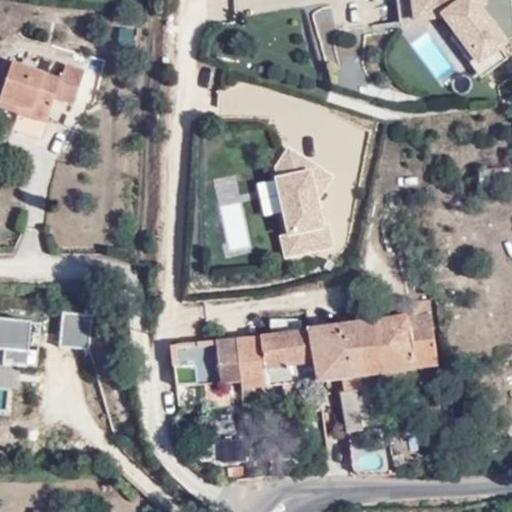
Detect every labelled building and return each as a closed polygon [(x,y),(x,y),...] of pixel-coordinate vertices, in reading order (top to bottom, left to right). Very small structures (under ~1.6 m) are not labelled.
[(451,39),(466,58),(472,54),(487,74),(507,59),(499,47),(511,37),(511,15),(510,0),(472,0),(473,3),(464,4),(461,0),(396,0),(400,23),(442,18),(444,16),(457,34),(451,39)] [(127,38),(109,38),(109,58),(128,58),(127,38)] [(466,58),(481,78),(487,74),(472,54),(466,58)] [(80,76),(59,69),(54,82),(12,68),(0,101),(0,117),(39,132),(47,111),(65,117),(80,76)] [(276,180),(288,237),(291,236),(295,256),(333,248),(328,226),(323,227),(317,201),(325,188),(312,179),(308,162),(289,149),(276,169),(279,180),(276,180)] [(325,188),(332,177),(308,162),(312,179),(325,188)] [(281,239),(285,258),(295,256),(291,236),(288,237),(281,239)] [(401,319),(375,320),(382,373),(414,368),(437,366),(430,315),(428,303),(400,306),(401,319)] [(90,315),(60,313),(58,348),(87,350),(90,315)] [(0,349),(2,350),(1,363),(35,366),(38,323),(0,319),(0,349)] [(345,324),(352,377),(382,373),(375,320),(345,324)] [(314,381),(322,381),(352,377),(345,324),(310,328),(314,381)] [(266,334),(272,385),(314,381),(310,328),(266,334)] [(242,387),(244,387),(272,385),(266,334),(237,338),(243,381),(242,387)] [(202,361),(200,383),(243,381),(237,338),(174,345),(176,363),(202,361)] [(414,368),(382,373),(384,388),(416,382),(414,368)] [(231,384),(202,391),(207,409),(236,402),(231,384)] [(346,393),(350,431),(365,429),(361,390),(346,393)]
